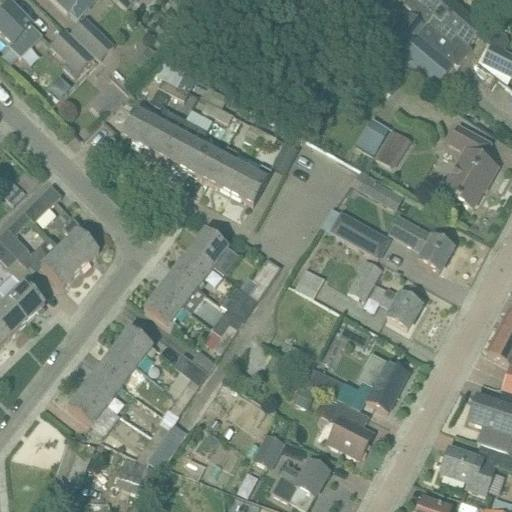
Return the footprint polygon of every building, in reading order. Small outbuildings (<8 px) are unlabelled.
[(49,0),(67,18),(84,0),(49,0)] [(112,0),(126,14),(138,2),(135,0),(112,0)] [(217,0),(227,9),(236,0),(217,0)] [(342,0),(286,0),(320,29),(340,7),(344,2),(342,0)] [(345,0),(344,2),(340,7),(341,10),(363,30),(384,6),(376,0),(345,0)] [(448,1),(446,0),(409,0),(410,0),(405,6),(428,25),(448,1)] [(484,32),(448,1),(428,25),(427,26),(450,47),(456,40),(468,50),(484,32)] [(10,8),(0,17),(0,34),(13,47),(9,51),(20,62),(41,41),(30,30),(31,29),(10,8)] [(423,29),(409,16),(384,45),(399,58),(423,29)] [(86,22),(70,38),(99,66),(114,50),(86,22)] [(93,64),(64,36),(50,50),(79,78),(93,64)] [(435,89),(453,68),(418,37),(401,58),(435,89)] [(483,65),(511,79),(511,78),(511,57),(492,47),(483,65)] [(332,104),(342,86),(325,76),(314,94),(332,104)] [(158,92),(170,98),(174,89),(162,83),(158,92)] [(184,105),(188,96),(174,89),(170,98),(184,105)] [(157,94),(150,107),(160,112),(167,99),(157,94)] [(202,115),(215,122),(219,112),(206,106),(202,115)] [(142,151),(157,124),(135,112),(120,140),(142,151)] [(215,122),(227,128),(232,119),(219,112),(215,122)] [(157,124),(142,151),(164,163),(185,124),(163,113),(157,124)] [(370,123),(359,144),(377,153),(389,133),(370,123)] [(185,124),(164,163),(186,175),(201,147),(207,136),(185,124)] [(245,138),(258,145),(263,136),(250,129),(245,138)] [(489,148),(472,138),(458,130),(449,147),(465,156),(443,196),(472,213),(486,187),(488,188),(497,172),(481,163),(489,148)] [(383,148),(374,162),(393,173),(410,145),(391,134),(383,148)] [(263,136),(258,145),(271,152),(276,142),(263,136)] [(223,159),(201,147),(186,175),(209,186),(223,159)] [(297,154),(284,147),(272,170),(284,176),(297,154)] [(231,198),(245,171),(233,165),(237,157),(227,151),(223,159),(209,186),(231,198)] [(245,171),(231,198),(253,210),(267,183),(267,182),(271,175),(260,169),(256,177),(245,171)] [(353,191),(397,214),(406,197),(361,174),(353,191)] [(50,190),(23,216),(30,224),(34,227),(61,201),(50,190)] [(341,215),(329,235),(378,264),(390,243),(341,215)] [(30,224),(23,216),(0,238),(0,246),(17,263),(26,254),(13,241),(30,224)] [(452,252),(431,240),(398,220),(389,236),(423,255),(418,264),(439,276),(452,252)] [(70,241),(60,252),(59,252),(80,274),(98,256),(79,236),(82,232),(73,223),(63,233),(70,241)] [(189,254),(214,273),(223,262),(227,265),(233,256),(229,253),(205,234),(189,254)] [(59,252),(60,252),(48,240),(29,258),(62,292),(80,274),(59,252)] [(0,265),(7,273),(17,263),(0,246),(0,265)] [(174,274),(199,293),(214,273),(189,254),(174,274)] [(266,264),(252,285),(257,289),(249,300),(237,292),(229,303),(226,301),(219,310),(243,327),(280,273),(266,264)] [(380,273),(364,264),(347,296),(363,304),(380,273)] [(323,283),(305,273),(294,292),(313,303),(323,283)] [(199,293),(174,274),(159,294),(183,313),(190,318),(205,299),(198,293),(199,293)] [(24,287),(5,304),(26,326),(44,308),(24,287)] [(377,289),(370,301),(391,313),(386,322),(407,334),(421,309),(400,298),(398,301),(377,289)] [(168,333),(183,313),(159,294),(143,314),(168,333)] [(26,326),(5,304),(0,309),(0,334),(8,343),(26,326)] [(511,314),(509,313),(485,358),(509,370),(510,370),(511,366),(511,314)] [(220,340),(229,347),(238,334),(228,328),(220,340)] [(113,353),(138,372),(153,352),(129,333),(113,353)] [(229,347),(220,340),(211,333),(202,345),(220,359),(229,347)] [(0,350),(8,343),(0,334),(0,350)] [(98,373),(123,391),(138,372),(113,353),(98,373)] [(172,370),(181,377),(199,390),(208,378),(182,358),(172,370)] [(408,377),(372,358),(357,385),(373,393),(367,405),(387,417),(408,377)] [(239,363),(225,383),(245,397),(259,377),(239,363)] [(509,370),(501,394),(511,397),(511,370),(510,370),(509,370)] [(98,373),(83,392),(107,411),(123,391),(98,373)] [(316,374),(309,389),(335,403),(343,388),(316,374)] [(199,390),(181,377),(167,395),(177,403),(186,409),(199,390)] [(92,431),(107,411),(83,392),(67,412),(92,431)] [(476,400),(467,425),(483,431),(477,447),(504,457),(511,459),(511,412),(505,410),(476,400)] [(186,409),(177,403),(170,415),(178,421),(186,409)] [(369,421),(351,412),(337,405),(327,425),(336,429),(327,447),(359,463),(372,438),(362,433),(369,421)] [(169,436),(158,453),(146,470),(136,464),(125,461),(113,491),(115,491),(112,497),(116,498),(118,493),(148,504),(161,475),(187,437),(174,428),(169,436)] [(160,429),(148,446),(158,453),(169,436),(160,429)] [(284,448),(265,438),(252,465),(270,474),(284,448)] [(158,453),(148,446),(136,464),(146,470),(158,453)] [(70,447),(61,477),(87,485),(96,455),(70,447)] [(448,453),(439,478),(468,488),(466,495),(485,501),(486,496),(497,500),(503,481),(493,477),(494,474),(481,469),(482,465),(448,453)] [(511,477),(511,460),(499,456),(494,470),(497,471),(497,472),(511,477)] [(328,477),(310,467),(309,466),(301,480),(286,471),(271,497),(289,507),(297,492),(314,502),(328,477)] [(447,511),(421,503),(417,511),(447,511)]
